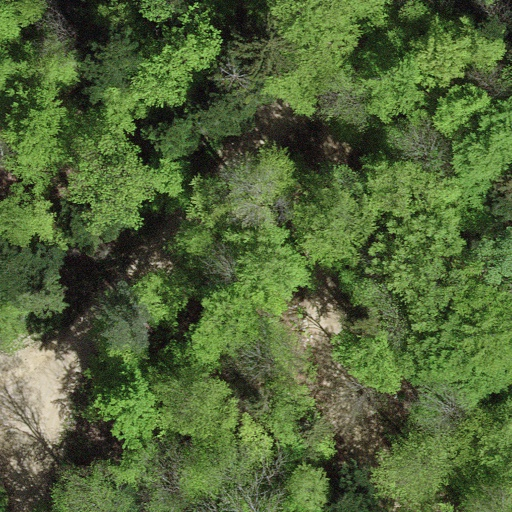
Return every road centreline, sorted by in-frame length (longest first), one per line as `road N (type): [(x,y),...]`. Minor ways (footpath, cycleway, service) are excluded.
road 1 (track): [(352,0),(316,77),(67,366),(45,414),(29,511)]
road 2 (track): [(416,511),(340,403),(318,273),(334,161),(336,39)]
